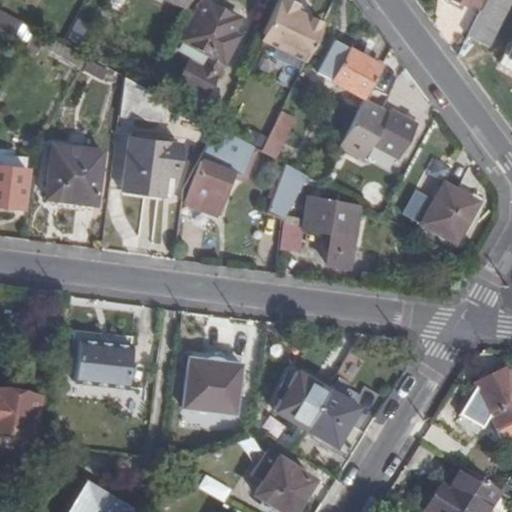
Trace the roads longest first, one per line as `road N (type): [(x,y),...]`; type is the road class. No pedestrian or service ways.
road 1 (tertiary): [(0,265),(459,326)]
road 2 (residential): [(344,511),(459,326)]
road 3 (residential): [(388,0),(511,169)]
